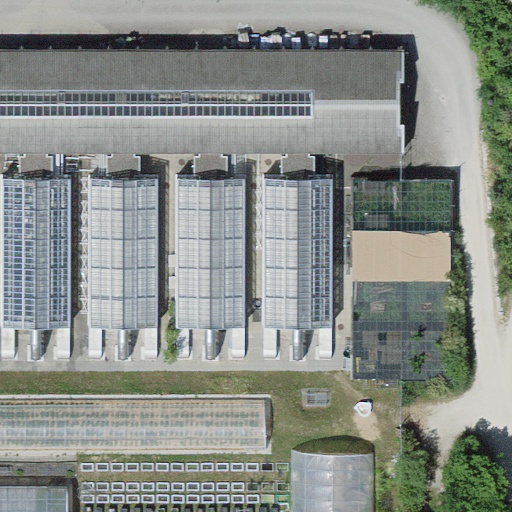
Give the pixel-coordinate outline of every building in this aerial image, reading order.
[(408,47),(0,48),(0,152),(26,153),(57,153),(113,153),(148,153),(201,153),(234,153),(287,153),(322,153),(408,153),(408,47)] [(57,182),(57,153),(26,153),(26,182),(57,182)] [(148,153),(113,153),(113,182),(148,182),(148,153)] [(201,153),(200,181),(234,181),(234,153),(201,153)] [(322,153),(287,153),(287,182),(322,183),(322,153)] [(408,181),(356,180),(354,383),(408,383),(458,384),(460,181),(408,181)] [(26,182),(7,181),(6,328),(75,329),(76,182),(57,182),(26,182)] [(200,181),(181,181),(180,328),(249,328),(250,181),(234,181),(200,181)] [(113,182),(96,182),(95,329),(164,329),(165,182),(148,182),(113,182)] [(287,182),(269,182),(267,328),(336,329),(337,183),(322,183),(287,182)] [(264,437),(269,407),(233,401),(228,431),(264,437)] [(373,511),(376,455),(300,453),(297,511),(373,511)] [(0,486),(0,511),(70,511),(70,485),(0,486)]
